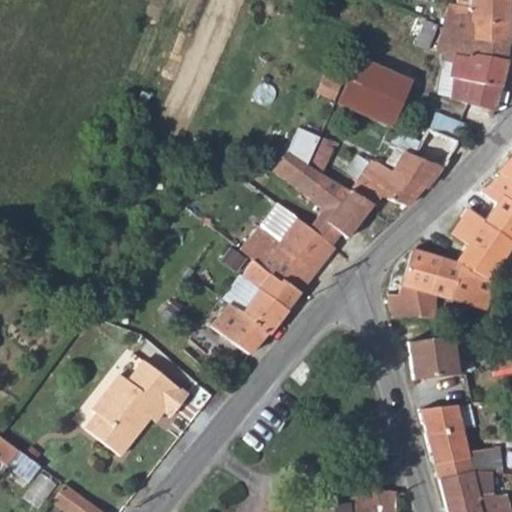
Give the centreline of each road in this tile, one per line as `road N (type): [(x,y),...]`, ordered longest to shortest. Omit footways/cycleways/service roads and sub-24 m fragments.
road 1 (residential): [(363,286),(304,329),(156,511)]
road 2 (residential): [(421,511),(363,286)]
road 3 (residential): [(511,120),(363,286)]
